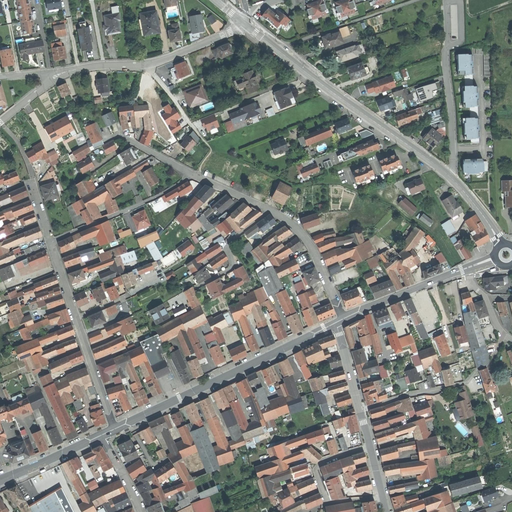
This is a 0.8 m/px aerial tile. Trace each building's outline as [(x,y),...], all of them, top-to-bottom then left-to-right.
[(18,6),(19,10),(30,8),(31,7),(30,3),(30,0),(29,0),(28,0),(16,0),(17,1),(18,1),(19,6),(18,6)] [(47,0),(48,9),(55,8),(55,9),(61,8),(61,4),(60,0),(59,0),(47,0)] [(323,0),(307,7),(312,21),(329,15),(323,0)] [(342,0),(333,4),(340,19),(360,11),(355,0),(342,0)] [(21,22),(33,20),(32,17),(31,13),(30,8),(19,10),(18,10),(19,13),(20,13),(21,17),(20,18),(21,22)] [(263,17),(279,30),(283,25),(287,29),(293,22),(279,10),(276,14),(270,9),(263,17)] [(157,11),(141,14),(143,29),(145,29),(146,35),(153,34),(160,33),(159,26),(158,20),(157,11)] [(107,30),(108,35),(114,34),(121,32),(119,21),(121,20),(119,13),(104,16),(106,25),(104,26),(105,31),(107,30)] [(190,17),(193,33),(199,32),(204,31),(201,15),(190,17)] [(25,35),(36,33),(35,29),(34,25),(33,20),(21,22),(23,31),(24,31),(25,35)] [(65,25),(54,27),(56,37),(59,37),(59,36),(67,34),(65,25)] [(174,30),(169,30),(171,41),(176,41),(176,42),(179,41),(181,41),(181,37),(181,33),(180,33),(180,29),(174,30)] [(89,33),(79,35),(82,51),(87,50),(92,49),(91,42),(90,37),(89,33)] [(326,46),(326,49),(342,44),(341,39),(342,38),(341,33),(331,36),(331,37),(328,38),(328,36),(324,38),(325,42),(324,43),(326,46)] [(23,56),(24,60),(29,59),(28,55),(35,54),(45,52),(43,41),(20,45),(22,56),(23,56)] [(220,48),(218,48),(218,49),(221,56),(222,58),(229,55),(233,54),(231,49),(231,48),(232,47),(232,46),(231,45),(230,45),(229,45),(229,44),(228,44),(223,46),(220,48)] [(360,45),(355,46),(359,56),(365,53),(363,46),(360,45)] [(337,60),(338,63),(351,58),(350,57),(357,54),(357,56),(359,56),(355,46),(337,52),(339,57),(337,58),(337,60)] [(53,49),(55,61),(60,60),(65,59),(64,55),(64,51),(63,47),(58,48),(53,49)] [(9,65),(14,64),(13,60),(12,55),(11,50),(10,50),(5,51),(1,52),(4,66),(9,65)] [(475,54),(457,54),(457,64),(457,76),(475,76),(475,54)] [(180,64),(175,66),(178,73),(180,78),(190,74),(189,72),(191,71),(188,64),(186,64),(185,62),(180,64)] [(350,73),(352,79),(357,78),(357,79),(360,78),(359,77),(369,74),(366,67),(363,68),(362,63),(348,68),(350,73)] [(252,71),(241,75),(242,78),(247,90),(249,95),(259,90),(256,81),(257,81),(255,77),(254,74),(253,74),(252,71)] [(168,73),(164,76),(173,86),(177,82),(168,73)] [(398,87),(394,75),(366,84),(369,94),(376,91),(377,94),(398,87)] [(239,93),(247,90),(242,78),(234,81),(239,93)] [(102,79),(97,80),(99,93),(109,91),(108,79),(102,79)] [(418,88),(422,101),(435,97),(433,90),(439,88),(437,82),(418,88)] [(62,86),(58,87),(63,98),(71,94),(66,83),(62,86)] [(193,88),(184,92),(189,105),(207,98),(202,85),(197,87),(198,90),(195,91),(195,89),(193,88)] [(480,86),(461,86),(462,97),(462,108),(480,107),(480,86)] [(404,94),(406,101),(411,99),(407,88),(402,90),(404,94)] [(275,102),(278,110),(292,105),(289,99),(293,97),(291,93),(289,89),(286,90),(275,94),(278,101),(275,102)] [(379,105),(381,110),(393,107),(392,105),(395,104),(394,100),(391,101),(389,97),(378,101),(379,105)] [(208,101),(207,98),(189,105),(190,108),(208,101)] [(255,103),(248,106),(255,123),(262,120),(255,103)] [(138,116),(145,116),(150,115),(149,105),(138,107),(134,107),(135,117),(138,116)] [(245,120),(247,126),(255,123),(248,106),(240,109),(241,110),(245,120)] [(130,118),(135,117),(134,107),(121,109),(121,118),(126,117),(126,118),(130,117),(130,118)] [(269,117),(276,114),(273,107),(266,110),(269,117)] [(406,112),(406,113),(407,115),(410,114),(412,119),(419,117),(418,113),(416,109),(406,112)] [(233,125),(245,120),(241,110),(229,115),(233,125)] [(171,111),(163,115),(168,125),(173,133),(181,129),(174,115),(168,117),(167,116),(172,113),(171,111)] [(103,116),(107,126),(112,124),(112,125),(114,124),(116,123),(112,112),(103,116)] [(222,126),(216,113),(202,119),(207,132),(222,126)] [(398,121),(399,125),(410,122),(409,120),(412,119),(410,114),(407,115),(406,113),(396,116),(398,121)] [(56,123),(46,128),(53,141),(55,140),(64,134),(73,129),(67,117),(56,123)] [(480,118),(462,118),(463,128),(463,140),(481,139),(480,118)] [(348,119),(335,124),(337,128),(337,130),(338,132),(339,134),(351,129),(349,124),(348,119)] [(93,144),(103,140),(100,135),(95,123),(86,128),(93,144)] [(298,139),(301,145),(331,132),(331,130),(329,126),(298,139)] [(369,128),(360,132),(363,138),(372,134),(369,128)] [(429,142),(434,146),(442,137),(433,129),(428,135),(425,139),(429,142)] [(146,130),(141,143),(144,145),(148,146),(153,132),(152,132),(147,130),(146,130)] [(83,132),(75,136),(79,145),(87,142),(83,132)] [(192,132),(188,137),(192,140),(196,143),(198,140),(192,132)] [(67,139),(64,134),(55,140),(57,144),(67,139)] [(186,150),(188,151),(191,148),(191,149),(196,143),(192,140),(188,137),(186,135),(183,140),(185,141),(182,145),(185,148),(185,149),(186,150)] [(277,143),(272,145),(275,154),(279,153),(281,154),(284,153),(284,151),(288,149),(287,145),(285,140),(281,141),(281,140),(276,141),(277,143)] [(340,154),(343,162),(359,155),(361,156),(379,149),(378,145),(376,142),(373,143),(372,140),(349,149),(349,151),(340,154)] [(103,147),(107,154),(117,149),(115,145),(113,141),(103,147)] [(33,148),(34,150),(38,158),(44,155),(47,153),(43,143),(33,148)] [(74,153),(77,160),(91,152),(88,145),(74,153)] [(132,148),(118,155),(121,161),(124,160),(127,165),(138,159),(136,155),(137,155),(136,153),(135,151),(134,151),(132,148)] [(29,158),(31,162),(38,158),(34,150),(26,154),(29,158)] [(48,154),(51,161),(59,158),(55,151),(48,154)] [(379,162),(383,172),(387,171),(388,172),(398,168),(398,166),(401,165),(399,161),(398,157),(395,158),(395,156),(379,162)] [(485,158),(462,159),(462,167),(462,176),(486,175),(485,158)] [(78,164),(83,173),(94,167),(93,165),(92,162),(90,163),(88,159),(78,164)] [(324,163),(326,169),(333,166),(330,160),(324,163)] [(303,178),(320,171),(318,167),(317,167),(317,165),(316,164),(310,167),(308,161),(296,166),(299,175),(301,174),(303,178)] [(353,172),(357,183),(361,181),(362,183),(372,179),(371,177),(375,176),(373,171),(371,165),(353,172)] [(151,168),(143,173),(151,187),(159,182),(155,175),(151,168)] [(132,169),(117,177),(115,179),(118,184),(121,183),(136,174),(132,169)] [(5,183),(6,185),(20,180),(18,176),(17,172),(3,177),(5,183)] [(75,186),(81,198),(96,189),(95,187),(94,188),(89,178),(75,186)] [(408,184),(412,194),(426,189),(424,184),(422,178),(408,184)] [(123,194),(118,184),(115,179),(105,185),(110,195),(113,200),(119,196),(123,194)] [(55,180),(41,185),(43,191),(45,198),(52,196),(59,194),(57,188),(56,185),(55,180)] [(511,206),(511,181),(502,181),(502,191),(504,191),(504,194),(502,194),(502,197),(506,197),(506,207),(511,206)] [(179,193),(180,196),(193,189),(190,185),(188,182),(176,189),(179,193)] [(272,198),(284,204),(292,189),(280,182),(272,198)] [(109,196),(110,195),(105,185),(82,198),(87,209),(91,206),(95,204),(95,205),(98,204),(100,203),(100,201),(105,198),(109,196)] [(9,193),(13,201),(29,195),(27,190),(25,186),(9,193)] [(202,202),(203,203),(214,190),(209,188),(205,186),(195,197),(202,202)] [(168,200),(179,193),(176,189),(165,195),(168,200)] [(5,204),(13,201),(9,193),(1,196),(5,204)] [(217,208),(220,212),(233,202),(230,199),(227,195),(215,205),(217,208)] [(443,201),(452,217),(454,216),(458,214),(463,211),(460,206),(458,202),(456,203),(452,196),(443,201)] [(190,214),(202,202),(195,197),(185,208),(190,214)] [(112,201),(111,198),(105,200),(110,213),(119,210),(115,200),(112,201)] [(402,200),(399,203),(413,215),(416,212),(411,208),(414,205),(406,198),(403,201),(402,200)] [(30,200),(11,208),(13,212),(14,216),(33,208),(32,204),(30,200)] [(82,200),(73,204),(78,214),(82,212),(87,209),(82,200)] [(233,214),(239,220),(251,209),(247,206),(244,204),(233,213),(233,214)] [(96,214),(91,206),(87,209),(92,216),(96,214)] [(11,208),(3,211),(5,216),(9,214),(13,212),(11,208)] [(195,221),(190,214),(185,208),(176,217),(186,229),(195,221)] [(93,221),(87,209),(82,212),(84,216),(83,216),(88,224),(91,223),(93,221)] [(464,216),(471,228),(476,225),(480,222),(473,210),(464,216)] [(134,217),(133,218),(138,230),(150,225),(144,211),(139,213),(139,215),(134,217)] [(258,211),(241,224),(244,227),(262,214),(258,211)] [(218,219),(221,223),(229,216),(226,213),(218,219)] [(23,218),(25,224),(28,223),(31,222),(37,220),(35,217),(34,214),(23,218)] [(241,224),(239,220),(233,214),(230,217),(227,219),(237,233),(244,227),(241,224)] [(424,214),(420,219),(430,226),(433,221),(424,214)] [(203,215),(198,219),(203,225),(208,221),(203,215)] [(257,224),(263,233),(276,223),(272,219),(270,215),(257,224)] [(303,224),(304,228),(321,224),(318,215),(302,220),(303,224)] [(442,225),(448,235),(456,230),(450,220),(442,225)] [(107,221),(95,226),(98,233),(102,245),(114,241),(107,221)] [(211,225),(208,221),(203,225),(208,232),(215,227),(212,224),(211,225)] [(220,224),(219,224),(217,226),(219,229),(222,227),(228,234),(233,230),(225,221),(220,224)] [(477,226),(480,233),(485,230),(480,222),(476,225),(477,226)] [(0,227),(0,228),(4,237),(15,232),(13,228),(11,223),(0,227)] [(82,239),(98,233),(95,226),(80,233),(82,239)] [(245,232),(249,238),(259,232),(256,226),(245,232)] [(275,233),(278,238),(279,241),(292,233),(289,230),(285,226),(275,233)] [(39,227),(24,233),(26,239),(27,241),(42,235),(40,231),(39,227)] [(401,247),(404,250),(410,254),(412,251),(424,234),(415,227),(401,247)] [(119,234),(121,238),(131,234),(130,230),(119,234)] [(472,238),(478,246),(484,243),(490,239),(485,230),(480,233),(478,235),(472,238)] [(349,240),(352,245),(353,247),(362,243),(364,242),(360,231),(348,236),(349,240)] [(138,241),(141,248),(147,245),(154,242),(160,239),(157,232),(138,241)] [(275,233),(263,243),(265,246),(278,238),(275,233)] [(20,234),(12,237),(14,244),(23,241),(20,234)] [(320,234),(313,240),(316,244),(323,241),(320,234)] [(425,238),(432,246),(437,243),(429,234),(425,238)] [(213,241),(215,245),(224,240),(222,236),(213,241)] [(60,248),(62,252),(76,247),(72,237),(58,243),(60,248)] [(184,256),(197,248),(190,238),(177,247),(184,256)] [(199,242),(203,249),(208,246),(210,245),(208,242),(206,238),(199,242)] [(296,238),(287,245),(292,252),(302,245),(299,242),(296,238)] [(318,248),(320,251),(335,244),(334,238),(328,240),(316,245),(318,248)] [(0,243),(0,255),(9,252),(6,245),(4,241),(0,243)] [(457,251),(461,248),(462,248),(459,241),(454,245),(457,251)] [(163,258),(154,242),(147,245),(156,261),(163,258)] [(239,249),(244,255),(252,249),(248,243),(239,249)] [(263,243),(253,250),(263,263),(273,255),(270,252),(265,246),(263,243)] [(362,243),(353,247),(349,249),(351,253),(354,261),(356,264),(369,258),(362,243)] [(217,244),(205,252),(207,256),(209,258),(221,251),(219,248),(217,244)] [(282,244),(270,252),(273,255),(284,247),(282,244)] [(280,257),(292,252),(287,245),(278,253),(280,257)] [(340,248),(334,250),(338,259),(351,253),(349,249),(353,247),(352,245),(345,246),(346,249),(341,249),(340,248)] [(464,254),(467,259),(470,258),(472,256),(466,245),(462,248),(461,248),(463,251),(464,254)] [(125,246),(117,249),(119,255),(119,256),(127,253),(125,246)] [(79,252),(79,253),(81,258),(95,253),(93,248),(79,252)] [(382,265),(384,265),(383,264),(396,252),(392,248),(378,256),(382,265)] [(119,255),(117,249),(106,253),(108,260),(119,255)] [(325,260),(327,264),(338,259),(334,250),(323,255),(325,260)] [(404,250),(399,255),(400,257),(404,261),(407,267),(408,268),(414,265),(411,261),(413,257),(410,254),(404,250)] [(0,256),(0,263),(15,258),(14,255),(13,251),(0,256)] [(29,264),(30,267),(49,259),(47,255),(45,251),(27,258),(29,264)] [(127,253),(119,256),(123,264),(136,259),(133,251),(127,253)] [(186,264),(187,265),(196,258),(198,262),(207,256),(205,252),(205,251),(186,264)] [(384,265),(387,268),(400,257),(399,255),(396,252),(383,264),(384,265)] [(443,252),(436,255),(440,264),(447,260),(443,252)] [(79,253),(64,258),(65,262),(66,266),(82,261),(81,258),(79,253)] [(102,262),(108,260),(106,253),(99,255),(102,262)] [(282,260),(280,257),(278,253),(270,259),(275,268),(284,263),(282,260)] [(212,267),(214,269),(228,260),(226,257),(224,254),(210,263),(212,267)] [(419,262),(415,255),(413,257),(411,261),(414,265),(415,264),(419,262)] [(119,256),(108,260),(110,264),(113,272),(114,276),(125,272),(123,264),(119,256)] [(367,261),(370,268),(380,263),(377,256),(367,261)] [(392,271),(398,266),(404,261),(400,257),(387,268),(390,272),(392,271)] [(18,268),(29,264),(27,258),(15,263),(18,268)] [(187,265),(193,275),(203,268),(198,262),(196,258),(187,265)] [(295,259),(274,269),(278,279),(300,269),(298,264),(295,259)] [(89,272),(110,264),(108,260),(88,268),(89,272)] [(156,261),(147,265),(149,269),(149,271),(154,269),(153,267),(158,266),(156,261)] [(398,266),(400,270),(407,267),(404,261),(398,266)] [(447,262),(440,264),(443,272),(450,269),(447,262)] [(414,265),(408,268),(409,271),(410,274),(415,272),(414,271),(418,269),(415,264),(414,265)] [(421,272),(424,279),(434,275),(443,272),(440,264),(421,272)] [(0,269),(0,274),(3,280),(14,275),(14,274),(12,271),(15,270),(13,265),(10,266),(10,265),(0,269)] [(147,265),(136,269),(138,273),(149,269),(147,265)] [(221,283),(220,284),(222,289),(236,282),(241,279),(243,283),(246,281),(246,282),(251,280),(244,266),(233,271),(237,280),(225,285),(225,284),(221,283)] [(329,270),(331,275),(342,271),(339,266),(329,270)] [(283,289),(278,279),(274,269),(273,267),(257,274),(264,287),(268,296),(283,289)] [(204,268),(203,268),(193,275),(197,279),(199,283),(205,280),(210,277),(204,268)] [(314,268),(303,273),(305,277),(302,278),(306,285),(308,284),(309,286),(320,281),(317,274),(314,268)] [(70,280),(72,284),(85,279),(85,277),(84,274),(82,270),(69,274),(70,280)] [(174,270),(166,274),(168,279),(176,276),(174,270)] [(298,271),(281,280),(286,289),(295,285),(302,282),(298,271)] [(387,274),(396,291),(401,289),(392,271),(390,272),(387,274)] [(401,274),(406,287),(410,285),(414,284),(410,274),(409,271),(402,274),(401,274)] [(115,277),(114,276),(113,272),(101,277),(102,282),(115,277)] [(132,272),(122,276),(127,288),(132,286),(137,284),(135,279),(133,275),(132,272)] [(364,276),(367,284),(376,280),(372,272),(364,276)] [(56,277),(41,283),(43,289),(58,283),(57,280),(56,277)] [(485,290),(495,290),(495,284),(494,278),(494,277),(484,278),(485,285),(485,290)] [(209,283),(216,298),(225,294),(222,289),(220,284),(218,279),(213,281),(209,283)] [(236,282),(222,289),(225,294),(238,287),(236,282)] [(295,285),(301,299),(307,296),(302,282),(295,285)] [(213,299),(216,298),(209,283),(206,285),(213,299)] [(115,286),(107,289),(111,300),(115,299),(119,297),(115,286)] [(370,288),(374,299),(380,297),(386,294),(382,286),(377,288),(376,286),(370,288)] [(35,287),(16,294),(18,298),(36,291),(35,287)] [(94,290),(98,301),(102,299),(107,298),(102,287),(94,290)] [(262,303),(267,301),(269,300),(268,296),(264,287),(254,291),(260,304),(262,303)] [(60,288),(44,293),(46,298),(61,293),(60,291),(60,288)] [(192,288),(184,292),(193,308),(201,304),(194,291),(192,288)] [(342,296),(347,308),(354,306),(353,305),(356,304),(361,301),(360,297),(363,296),(361,288),(342,296)] [(283,301),(290,316),(296,313),(285,290),(279,293),(283,301)] [(313,290),(307,293),(311,301),(316,299),(313,290)] [(421,292),(417,293),(424,308),(428,306),(432,304),(425,290),(421,292)] [(9,295),(11,300),(18,298),(16,294),(13,292),(8,293),(9,295)] [(84,292),(75,296),(77,301),(79,306),(88,302),(84,292)] [(463,305),(469,303),(472,302),(471,297),(469,293),(466,294),(462,295),(463,305)] [(47,305),(48,308),(64,302),(63,299),(62,294),(45,300),(47,305)] [(249,310),(254,309),(260,306),(255,295),(240,301),(245,312),(249,310)] [(301,299),(305,310),(312,307),(307,296),(301,299)] [(408,300),(405,301),(411,315),(417,312),(411,298),(408,300)] [(267,301),(271,312),(275,310),(276,310),(269,300),(267,301)] [(484,300),(473,304),(475,310),(476,315),(480,314),(481,318),(489,316),(487,310),(484,300)] [(501,317),(508,314),(505,302),(497,303),(499,309),(501,317)] [(241,303),(229,307),(234,319),(241,317),(245,315),(241,303)] [(396,305),(391,307),(396,319),(401,317),(406,315),(400,303),(396,305)] [(433,303),(432,304),(428,306),(434,319),(439,316),(433,303)] [(162,304),(150,311),(157,324),(165,320),(166,322),(171,320),(162,304)] [(313,307),(319,321),(326,318),(335,314),(330,304),(319,308),(318,305),(313,307)] [(106,309),(109,315),(118,311),(115,305),(106,309)] [(185,329),(186,331),(191,328),(206,320),(200,306),(179,317),(185,329)] [(256,315),(258,322),(265,319),(260,306),(254,309),(256,315)] [(313,324),(318,322),(312,307),(305,310),(303,311),(310,326),(313,324)] [(58,320),(60,325),(71,321),(68,315),(66,308),(55,312),(58,320)] [(173,314),(175,318),(187,312),(185,308),(173,314)] [(380,311),(374,313),(379,325),(385,323),(391,321),(387,308),(380,311)] [(12,327),(25,323),(24,319),(20,309),(7,314),(12,327)] [(271,313),(276,323),(281,321),(275,310),(271,312),(271,313)] [(481,330),(480,328),(480,326),(476,315),(475,310),(471,312),(463,314),(468,334),(481,330)] [(91,323),(93,327),(106,322),(102,311),(89,317),(91,323)] [(50,323),(58,320),(55,312),(54,313),(56,318),(49,320),(50,323)] [(208,321),(213,332),(217,329),(231,323),(226,312),(213,319),(208,321)] [(422,323),(417,312),(411,315),(414,322),(416,325),(422,323)] [(298,331),(303,329),(296,313),(290,316),(287,317),(294,333),(298,331)] [(253,335),(245,315),(241,317),(247,337),(253,335)] [(369,315),(365,316),(371,336),(375,335),(369,315)] [(492,324),(489,316),(481,318),(484,325),(480,326),(480,328),(492,324)] [(25,323),(27,326),(34,323),(31,317),(24,319),(25,323)] [(130,317),(118,322),(119,323),(121,327),(124,335),(135,330),(130,317)] [(168,338),(177,334),(185,330),(185,329),(179,317),(162,326),(168,338)] [(48,318),(32,325),(34,330),(35,329),(50,323),(49,320),(48,318)] [(258,322),(262,330),(268,327),(265,319),(258,322)] [(359,321),(356,322),(361,337),(362,337),(370,334),(364,319),(359,321)] [(273,324),(280,340),(283,338),(287,337),(281,321),(276,323),(273,324)] [(422,322),(422,323),(416,325),(414,322),(422,340),(429,336),(428,335),(423,324),(422,322)] [(428,322),(423,324),(428,335),(433,332),(428,322)] [(108,333),(121,327),(119,323),(105,329),(106,331),(108,333)] [(24,343),(37,338),(34,330),(32,325),(19,330),(24,343)] [(72,325),(56,331),(58,335),(59,339),(75,333),(73,329),(72,325)] [(162,341),(168,338),(162,326),(156,330),(158,334),(162,341)] [(349,326),(344,328),(351,350),(356,349),(355,347),(356,347),(349,326)] [(459,328),(454,329),(457,339),(458,339),(459,344),(468,341),(464,326),(459,328)] [(260,331),(266,346),(270,344),(274,343),(268,327),(262,330),(260,331)] [(186,331),(192,346),(198,344),(191,328),(186,331)] [(213,332),(219,344),(223,343),(217,329),(213,332)] [(187,356),(195,353),(185,330),(177,334),(187,356)] [(486,345),(481,330),(468,334),(471,350),(481,347),(486,345)] [(56,331),(38,338),(39,342),(58,335),(56,331)] [(100,331),(89,336),(92,343),(103,338),(100,331)] [(208,336),(213,347),(218,345),(213,333),(208,336)] [(396,333),(389,335),(393,348),(396,348),(401,346),(398,339),(396,333)] [(168,373),(171,372),(162,354),(167,352),(168,354),(169,354),(162,341),(158,334),(140,342),(142,347),(147,358),(157,378),(157,379),(168,373)] [(372,343),(370,334),(362,337),(365,345),(372,343)] [(376,334),(375,335),(371,336),(376,354),(381,352),(376,334)] [(259,349),(253,335),(247,337),(252,351),(255,350),(259,349)] [(318,341),(318,342),(321,349),(336,343),(335,339),(333,335),(318,341)] [(412,336),(398,339),(401,346),(401,348),(415,343),(412,336)] [(441,336),(434,339),(442,358),(451,354),(446,343),(447,343),(446,340),(443,341),(441,336)] [(106,344),(108,348),(124,341),(122,337),(106,344)] [(38,338),(26,343),(31,356),(43,351),(42,348),(39,342),(38,338)] [(65,350),(77,346),(76,343),(75,340),(62,344),(65,350)] [(125,343),(124,341),(108,348),(109,351),(125,343)] [(318,342),(313,344),(319,361),(325,359),(323,355),(321,349),(318,342)] [(21,360),(29,356),(31,356),(26,343),(14,348),(19,360),(21,360)] [(192,346),(198,359),(201,358),(205,356),(200,343),(198,344),(192,346)] [(57,353),(65,350),(62,344),(55,347),(57,351),(57,353)] [(94,354),(96,358),(110,352),(109,351),(108,348),(106,344),(93,350),(94,354)] [(302,350),(308,365),(319,361),(313,344),(307,347),(302,350)] [(209,349),(216,365),(220,363),(225,361),(218,345),(213,347),(209,349)] [(486,345),(481,347),(486,365),(490,359),(486,345)] [(230,352),(233,361),(240,358),(248,355),(244,346),(230,352)] [(52,353),(57,351),(55,347),(43,352),(44,356),(52,353)] [(142,347),(128,353),(133,364),(141,360),(147,358),(142,347)] [(418,354),(422,365),(426,364),(430,363),(433,362),(438,360),(434,347),(418,353),(418,354)] [(486,365),(481,347),(471,350),(471,351),(476,368),(477,368),(486,365)] [(398,355),(397,352),(396,348),(393,348),(388,350),(390,357),(398,355)] [(352,352),(356,366),(367,362),(363,349),(352,352)] [(174,352),(170,354),(176,366),(182,363),(176,350),(174,352)] [(48,365),(44,356),(43,352),(43,351),(31,356),(29,356),(35,370),(40,368),(48,365)] [(80,351),(68,357),(71,363),(83,359),(82,356),(80,351)] [(306,363),(301,351),(298,353),(294,354),(300,366),(306,363)] [(117,369),(118,370),(122,369),(128,366),(133,364),(128,353),(113,359),(117,369)] [(416,367),(422,365),(418,354),(412,356),(416,367)] [(339,355),(328,358),(331,368),(342,365),(341,360),(339,355)] [(29,372),(33,371),(35,370),(29,356),(21,360),(22,362),(25,361),(29,372)] [(115,370),(117,369),(113,359),(113,358),(103,363),(107,373),(115,370)] [(141,360),(150,381),(156,378),(157,378),(147,358),(141,360)] [(189,361),(196,377),(199,376),(203,374),(196,358),(189,361)] [(283,361),(278,363),(285,377),(292,374),(294,373),(287,359),(283,361)] [(371,372),(379,370),(378,366),(377,360),(364,364),(367,373),(371,372)] [(442,371),(438,360),(433,362),(438,372),(442,371)] [(47,366),(50,373),(62,368),(60,364),(59,361),(47,366)] [(110,381),(107,373),(103,363),(98,365),(101,374),(104,383),(110,381)] [(128,366),(135,382),(139,381),(140,380),(133,364),(128,366)] [(368,376),(367,373),(364,364),(356,366),(358,372),(360,379),(368,376)] [(271,366),(278,382),(280,380),(273,365),(271,366)] [(384,365),(378,366),(379,370),(382,378),(387,377),(384,365)] [(270,367),(262,370),(268,385),(277,381),(270,367)] [(422,379),(420,372),(418,372),(416,367),(405,371),(406,377),(408,376),(410,381),(415,380),(415,381),(419,380),(422,379)] [(50,373),(53,378),(64,373),(62,368),(50,373)] [(76,385),(83,382),(86,381),(87,383),(91,382),(86,368),(66,375),(71,387),(76,385)] [(309,368),(304,370),(308,380),(308,379),(313,378),(309,368)] [(487,368),(479,371),(482,381),(486,379),(491,378),(487,368)] [(178,372),(184,384),(187,383),(191,381),(185,369),(178,372)] [(442,371),(445,386),(453,384),(450,369),(442,371)] [(382,379),(382,378),(379,370),(371,372),(373,378),(372,379),(372,382),(382,379)] [(344,371),(331,374),(332,381),(345,378),(344,374),(344,371)] [(53,378),(56,385),(67,380),(64,373),(53,378)] [(251,375),(247,377),(251,386),(254,384),(255,386),(260,384),(255,373),(251,375)] [(40,378),(44,388),(54,383),(50,374),(46,376),(40,378)] [(299,394),(292,374),(285,377),(294,396),(299,394)] [(114,378),(117,386),(123,383),(121,379),(120,376),(114,378)] [(313,378),(308,379),(313,392),(323,389),(324,388),(322,381),(320,376),(313,378)] [(408,384),(415,381),(415,380),(410,381),(408,376),(406,377),(405,377),(408,384)] [(431,376),(426,377),(430,388),(435,388),(433,381),(431,376)] [(410,392),(408,384),(405,377),(395,380),(400,395),(410,392)] [(150,381),(148,382),(155,396),(158,395),(162,393),(156,378),(150,381)] [(241,381),(237,383),(244,398),(249,395),(253,393),(246,379),(241,381)] [(56,385),(60,395),(68,392),(72,390),(67,380),(56,385)] [(373,382),(375,389),(376,388),(379,388),(384,386),(382,380),(373,382)] [(487,381),(483,383),(487,394),(491,392),(495,391),(493,385),(491,380),(487,381)] [(130,385),(134,393),(143,389),(142,387),(139,381),(135,382),(130,385)] [(334,386),(335,392),(348,388),(347,385),(347,382),(334,386)] [(60,421),(68,439),(73,437),(78,435),(54,383),(44,388),(57,416),(60,421)] [(363,389),(364,393),(369,391),(371,390),(369,383),(361,385),(363,389)] [(285,398),(285,399),(289,398),(283,384),(279,385),(281,389),(285,398)] [(83,397),(76,385),(71,387),(77,400),(79,399),(83,397)] [(114,397),(119,395),(125,393),(123,385),(107,390),(110,398),(114,397)] [(223,388),(230,403),(235,400),(237,399),(230,385),(226,387),(223,388)] [(27,393),(28,397),(41,391),(39,387),(31,390),(29,388),(25,390),(27,393)] [(371,390),(369,391),(371,397),(375,395),(377,394),(377,392),(376,391),(376,388),(375,389),(371,390)] [(134,394),(139,406),(144,404),(149,402),(143,389),(134,393),(134,394)] [(217,391),(214,393),(221,408),(224,407),(229,404),(222,389),(217,391)] [(377,394),(379,401),(384,400),(388,399),(385,390),(377,392),(377,394)] [(27,397),(27,398),(31,407),(32,408),(42,404),(46,402),(41,391),(28,397),(27,397)] [(371,404),(373,404),(371,397),(369,391),(364,393),(368,405),(371,404)] [(60,395),(64,404),(72,401),(68,392),(60,395)] [(464,392),(459,394),(462,401),(462,402),(460,403),(459,402),(454,404),(456,409),(457,410),(458,410),(459,412),(458,414),(457,415),(456,417),(456,419),(459,419),(460,419),(460,421),(474,416),(469,402),(470,402),(466,392),(464,392)] [(253,393),(249,395),(258,420),(259,420),(263,418),(253,393)] [(260,407),(268,404),(263,394),(256,397),(260,407)] [(300,397),(299,394),(294,396),(289,398),(285,399),(290,414),(305,409),(303,404),(300,397)] [(326,402),(324,395),(324,394),(315,397),(317,405),(326,402)] [(336,399),(338,407),(352,402),(351,398),(350,395),(336,399)] [(27,398),(10,405),(14,414),(21,411),(27,408),(31,407),(27,398)] [(120,401),(124,411),(131,408),(127,398),(121,401),(120,401)] [(209,419),(210,418),(216,416),(208,398),(204,399),(200,401),(206,416),(209,419)] [(289,411),(284,398),(282,399),(268,404),(260,407),(265,420),(272,417),(289,411)] [(404,400),(399,401),(401,406),(402,410),(398,411),(399,415),(403,414),(413,411),(410,398),(404,400)] [(83,409),(79,399),(77,400),(72,403),(77,412),(83,409)] [(230,403),(240,427),(246,425),(235,400),(230,403)] [(56,427),(46,402),(42,404),(45,414),(51,429),(56,427)] [(420,405),(414,407),(417,416),(429,412),(430,416),(433,415),(430,408),(428,402),(420,405)] [(190,404),(186,406),(193,422),(195,421),(201,419),(193,403),(190,404)] [(326,403),(320,405),(323,415),(329,413),(326,403)] [(394,403),(384,407),(385,412),(396,408),(394,403)] [(3,405),(0,406),(0,410),(0,411),(1,411),(5,420),(15,416),(14,414),(10,405),(4,407),(3,405)] [(384,407),(370,411),(371,415),(372,418),(386,414),(385,412),(384,407)] [(241,431),(230,408),(225,410),(223,411),(234,434),(241,431)] [(91,413),(95,426),(100,424),(105,422),(101,410),(95,412),(91,413)] [(175,413),(171,415),(178,428),(181,426),(186,424),(179,411),(175,413)] [(355,414),(348,416),(349,421),(352,433),(359,431),(357,421),(355,414)] [(399,415),(387,419),(388,422),(404,417),(403,414),(399,415)] [(430,416),(423,419),(428,438),(436,436),(441,435),(433,415),(430,416)] [(155,420),(149,423),(153,433),(162,429),(167,426),(163,416),(155,420)] [(210,418),(222,446),(228,444),(216,416),(210,418)] [(344,423),(349,421),(348,416),(341,418),(333,421),(336,429),(345,426),(344,423)] [(276,426),(272,417),(265,420),(264,420),(268,429),(276,426)] [(76,421),(83,433),(85,431),(88,430),(82,418),(76,421)] [(387,419),(373,423),(374,426),(375,430),(389,425),(388,422),(387,419)] [(423,419),(412,423),(414,428),(417,441),(428,438),(423,419)] [(264,433),(262,426),(259,420),(258,420),(246,425),(240,427),(245,440),(264,433)] [(333,423),(322,426),(325,435),(331,433),(336,432),(333,423)] [(186,424),(181,426),(187,440),(192,438),(186,424)] [(393,429),(395,435),(409,430),(407,424),(393,429)] [(145,428),(142,430),(149,443),(156,439),(149,426),(145,428)] [(178,450),(167,426),(162,429),(173,453),(178,450)] [(204,426),(190,432),(207,473),(193,479),(196,487),(199,494),(201,499),(219,492),(211,472),(220,468),(204,426)] [(477,426),(471,428),(475,437),(480,435),(477,426)] [(63,442),(56,427),(51,429),(48,430),(55,445),(59,444),(63,442)] [(307,440),(308,443),(317,440),(324,439),(322,429),(305,435),(307,440)] [(393,429),(375,435),(377,439),(378,443),(396,438),(395,435),(393,429)] [(33,434),(40,451),(44,450),(48,448),(41,431),(33,434)] [(333,440),(331,433),(325,435),(327,442),(333,440)] [(286,447),(307,440),(305,435),(285,443),(286,447)] [(483,445),(480,435),(475,437),(478,447),(483,445)] [(440,458),(436,436),(428,438),(417,441),(416,441),(417,446),(419,456),(420,461),(433,459),(440,458)] [(157,438),(156,439),(149,443),(152,447),(159,442),(157,438)] [(197,451),(192,438),(187,440),(178,444),(176,445),(179,450),(182,457),(197,451)] [(230,443),(232,449),(245,444),(243,438),(230,443)] [(124,443),(120,445),(122,451),(121,451),(126,462),(126,461),(138,456),(138,457),(138,456),(136,451),(137,450),(135,445),(132,446),(130,440),(124,443)] [(337,453),(333,440),(327,442),(330,455),(334,454),(337,453)] [(11,446),(12,451),(26,446),(24,441),(11,446)] [(411,448),(417,446),(416,441),(396,446),(397,452),(408,450),(407,448),(411,448)] [(26,444),(31,456),(35,454),(30,443),(29,443),(26,444)] [(222,446),(214,449),(219,465),(223,463),(223,461),(234,458),(229,443),(228,444),(222,446)] [(289,454),(286,447),(285,443),(268,449),(272,460),(289,454)] [(8,453),(11,463),(22,459),(30,456),(26,446),(12,451),(11,452),(8,453)] [(96,448),(93,450),(93,451),(97,459),(95,460),(97,465),(100,464),(104,472),(113,467),(103,447),(100,446),(96,448)] [(398,456),(397,452),(396,446),(380,450),(381,456),(382,460),(398,456)] [(302,450),(316,463),(319,460),(322,457),(311,447),(302,450)] [(162,449),(156,452),(160,458),(166,455),(162,449)] [(179,450),(178,450),(173,453),(167,456),(171,462),(176,471),(185,465),(182,457),(179,450)] [(87,464),(95,460),(97,459),(93,451),(83,456),(87,464)] [(284,462),(302,456),(300,451),(282,457),(284,462)] [(364,453),(353,457),(354,464),(366,460),(365,457),(364,453)] [(285,467),(284,462),(282,457),(269,462),(273,474),(286,470),(285,467)] [(340,460),(344,473),(352,471),(353,470),(351,464),(349,457),(340,460)] [(74,461),(71,462),(76,471),(82,469),(77,459),(74,461)] [(142,459),(127,467),(133,478),(148,470),(142,459)] [(437,477),(433,459),(420,461),(421,467),(421,469),(424,480),(437,477)] [(344,473),(339,460),(331,464),(320,469),(325,480),(344,473)] [(66,462),(64,464),(72,480),(74,479),(78,477),(69,461),(66,462)] [(401,469),(421,467),(420,461),(412,462),(400,464),(401,469)] [(154,473),(160,482),(177,471),(176,471),(171,462),(166,465),(159,470),(154,473)] [(259,478),(273,474),(269,462),(255,467),(259,478)] [(306,464),(291,469),(292,474),(293,477),(309,472),(307,468),(306,464)] [(386,475),(401,472),(401,469),(400,464),(384,467),(385,471),(386,475)] [(91,467),(89,468),(95,479),(100,477),(98,474),(96,469),(94,466),(91,467)] [(47,471),(51,482),(60,478),(56,467),(51,469),(47,471)] [(367,467),(356,470),(358,477),(369,474),(368,471),(367,467)] [(151,468),(143,474),(145,479),(146,481),(154,478),(156,477),(151,468)] [(273,474),(271,475),(273,481),(292,474),(291,469),(290,468),(290,469),(286,470),(273,474)] [(347,483),(351,482),(355,481),(354,476),(352,471),(344,473),(347,483)] [(273,481),(271,475),(258,479),(263,498),(276,492),(275,487),(273,481)] [(78,477),(74,479),(87,503),(91,500),(89,495),(78,477)] [(337,477),(325,481),(332,500),(345,499),(343,494),(337,477)] [(452,489),(453,496),(457,495),(484,487),(481,477),(451,486),(452,489)] [(299,490),(300,493),(316,486),(314,482),(312,478),(297,485),(297,487),(299,490)] [(137,487),(139,492),(148,487),(150,486),(148,481),(147,482),(146,481),(145,479),(140,481),(135,484),(137,487)] [(185,488),(186,491),(195,488),(191,479),(182,483),(185,488)] [(107,501),(112,499),(126,493),(120,480),(100,488),(101,489),(106,501),(107,501)] [(356,485),(358,491),(372,488),(371,484),(370,480),(356,483),(356,485)] [(426,483),(425,480),(404,484),(405,489),(426,483)] [(178,491),(185,488),(182,483),(175,485),(178,491)] [(405,491),(405,489),(404,484),(389,487),(390,490),(390,493),(405,491)] [(12,488),(7,490),(17,505),(18,505),(20,503),(26,500),(17,485),(12,488)] [(166,496),(178,491),(175,485),(164,490),(166,496)] [(156,497),(158,502),(166,499),(161,486),(153,489),(156,497)] [(186,491),(189,498),(199,494),(196,487),(195,488),(186,491)] [(496,492),(494,487),(482,492),(481,495),(484,496),(486,503),(487,503),(491,501),(490,499),(495,497),(497,498),(498,496),(496,492)] [(294,503),(290,494),(289,490),(288,488),(272,495),(279,511),(294,503)] [(101,489),(89,495),(91,500),(95,507),(98,505),(106,501),(101,489)] [(457,496),(457,495),(453,496),(452,489),(447,491),(450,499),(457,496)] [(65,511),(61,502),(55,491),(43,499),(29,507),(32,511),(65,511)] [(158,503),(158,502),(153,504),(151,499),(150,496),(147,491),(141,493),(144,498),(145,502),(147,507),(158,503)] [(438,508),(451,503),(450,499),(447,491),(432,496),(434,500),(436,506),(437,508),(438,508)] [(112,499),(117,509),(131,503),(128,498),(126,493),(112,499)] [(320,493),(304,499),(306,504),(307,508),(322,501),(321,497),(320,493)] [(199,494),(189,498),(192,504),(201,499),(199,494)] [(393,503),(394,508),(404,505),(403,499),(401,495),(391,498),(393,503)] [(417,495),(403,499),(404,505),(418,501),(417,495)] [(434,500),(432,496),(410,504),(412,508),(434,500)] [(212,511),(207,498),(194,504),(196,510),(197,511),(212,511)] [(286,511),(289,511),(306,504),(304,499),(293,504),(285,509),(286,511)] [(32,511),(29,507),(26,500),(20,503),(26,511),(32,511)] [(61,502),(65,511),(69,509),(65,500),(61,502)] [(95,507),(91,500),(87,503),(80,506),(79,507),(81,511),(95,511),(97,511),(95,507)] [(375,501),(364,503),(365,509),(365,511),(371,511),(377,511),(376,506),(375,501)] [(147,507),(149,511),(161,507),(159,502),(158,503),(147,507)] [(326,511),(354,511),(355,511),(353,503),(328,506),(325,508),(326,511)] [(438,508),(438,509),(439,511),(455,511),(452,503),(451,503),(438,508)]
